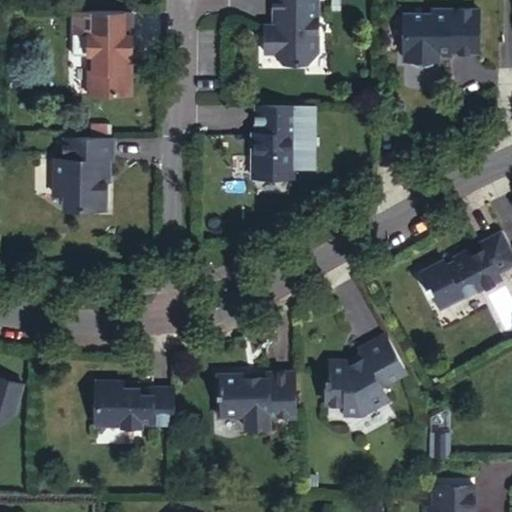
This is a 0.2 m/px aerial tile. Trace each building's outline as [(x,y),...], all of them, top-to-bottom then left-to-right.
[(318,58),(318,0),(273,0),(273,29),(264,29),(264,58),(273,58),(283,68),(308,68),(318,58)] [(450,58),(479,58),(479,14),(434,14),(434,19),(406,19),(405,66),(411,65),(411,69),(413,71),(416,72),(419,73),(424,73),(428,73),(430,72),(433,70),(433,69),(433,65),(440,65),(440,62),(451,62),(450,58)] [(82,41),(82,61),(90,61),(89,101),(132,101),(133,70),(136,70),(136,61),(133,61),(133,19),(75,18),(75,41),(82,41)] [(298,140),(298,111),(256,111),(256,139),(252,139),(252,184),(294,184),(294,140),(298,140)] [(115,166),(115,144),(65,143),(66,165),(56,165),(57,201),(70,201),(78,201),(78,215),(110,216),(110,189),(113,189),(113,166),(115,166)] [(78,215),(78,201),(70,201),(70,215),(78,215)] [(511,271),(511,247),(505,234),(484,247),(489,255),(477,262),(476,260),(461,269),(459,265),(450,270),(447,265),(426,277),(435,293),(431,295),(434,301),(438,299),(446,315),(482,294),(483,297),(505,284),(501,277),(511,271)] [(461,269),(476,260),(474,257),(459,265),(461,269)] [(411,376),(389,338),(363,353),(365,357),(367,361),(353,369),(351,365),(334,366),(334,385),(331,385),(331,410),(350,409),(350,420),(366,420),(393,403),(385,390),(411,376)] [(365,357),(351,365),(353,369),(367,361),(365,357)] [(303,420),(303,378),(273,378),(273,380),(273,383),(250,384),(250,380),(250,379),(222,380),(223,422),(250,421),(250,434),(275,433),(275,421),(303,420)] [(19,418),(27,388),(0,380),(0,430),(2,422),(8,424),(19,418)] [(178,428),(178,393),(125,393),(125,389),(99,388),(99,430),(124,430),(124,431),(143,431),(143,428),(178,428)] [(477,511),(477,490),(437,489),(437,511),(428,511),(427,511),(477,511)]
